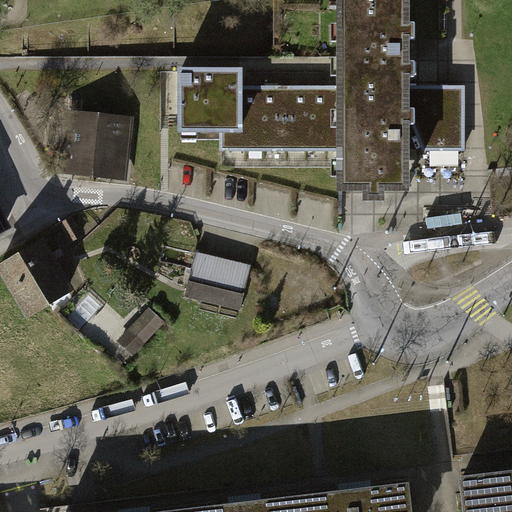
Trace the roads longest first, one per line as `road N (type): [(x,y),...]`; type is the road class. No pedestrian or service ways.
road 1 (residential): [(382,327),(182,399),(0,451)]
road 2 (residential): [(336,250),(133,196),(75,198),(43,212)]
road 3 (residential): [(511,284),(436,332),(382,327)]
